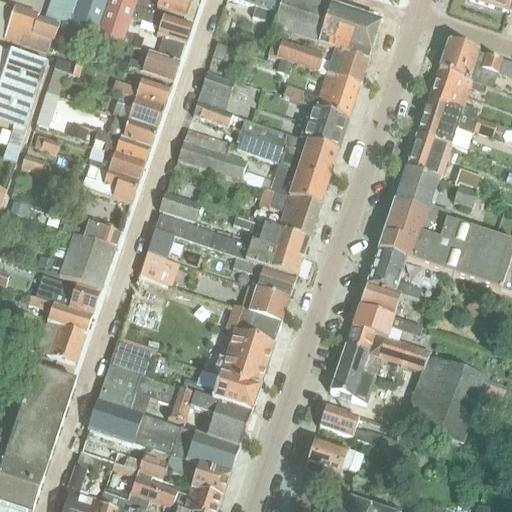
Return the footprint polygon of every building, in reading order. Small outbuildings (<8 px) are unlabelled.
[(51,0),(43,25),(56,29),(57,27),(69,31),(79,0),(51,0)] [(79,0),(69,31),(71,32),(96,40),(109,0),(79,0)] [(109,0),(96,40),(121,48),(125,37),(131,22),(132,18),(135,10),(138,0),(109,0)] [(138,0),(135,10),(144,13),(148,0),(150,0),(159,3),(156,11),(184,20),(191,0),(138,0)] [(251,21),(273,28),(282,0),(227,0),(227,2),(255,11),(251,21)] [(509,0),(468,0),(468,2),(505,14),(509,0)] [(0,42),(3,43),(3,42),(47,56),(51,45),(56,29),(43,25),(37,23),(39,19),(0,5),(0,42)] [(132,18),(131,22),(159,31),(156,39),(162,40),(155,60),(177,67),(184,48),(185,48),(191,29),(144,13),(135,10),(132,18)] [(330,10),(316,50),(367,67),(380,26),(330,10)] [(57,27),(56,29),(51,45),(65,50),(71,32),(69,31),(57,27)] [(143,43),(125,37),(121,48),(139,54),(143,43)] [(316,75),(321,61),(275,45),(271,48),(267,59),(316,75)] [(438,74),(486,92),(492,94),(497,78),(511,83),(511,67),(477,56),(448,46),(438,74)] [(217,48),(212,61),(234,69),(239,57),(217,48)] [(316,51),(313,59),(321,61),(316,75),(326,79),(359,90),(367,67),(316,50),(316,51)] [(0,128),(12,133),(11,136),(22,140),(47,67),(0,51),(0,128)] [(177,67),(155,60),(147,57),(144,68),(130,63),(127,73),(172,88),(179,68),(177,67)] [(52,74),(53,74),(64,78),(77,83),(80,72),(56,64),(52,74)] [(280,64),(276,77),(288,80),(291,68),(280,64)] [(45,97),(45,98),(57,102),(57,101),(64,78),(53,74),(46,97),(45,97)] [(484,98),(486,92),(438,74),(427,104),(467,118),(475,121),(478,114),(464,110),(469,93),(484,98)] [(233,88),(206,78),(200,95),(196,107),(224,116),(227,105),(230,99),(233,88)] [(286,92),(283,101),(309,110),(348,123),(359,90),(326,79),(318,102),(286,92)] [(111,95),(119,98),(163,113),(169,94),(141,84),(138,94),(114,86),(111,95)] [(233,88),(230,99),(245,105),(249,94),(233,88)] [(47,133),(57,102),(45,98),(35,129),(47,133)] [(119,98),(116,107),(131,112),(126,125),(155,134),(163,113),(119,98)] [(427,104),(416,139),(450,150),(456,133),(472,138),(473,136),(492,142),(492,140),(496,129),(477,122),(475,121),(467,118),(427,104)] [(231,118),(224,116),(196,107),(192,120),(226,131),(231,118)] [(338,154),(348,123),(309,110),(299,141),(338,154)] [(155,134),(126,125),(113,120),(110,130),(112,130),(109,139),(109,141),(149,153),(155,134)] [(269,195),(273,197),(319,212),(337,156),(306,146),(299,144),(289,140),(243,124),(236,146),(238,147),(235,155),(278,169),(272,188),(269,195)] [(70,127),(67,137),(83,142),(87,132),(70,127)] [(496,129),(492,140),(499,142),(503,131),(496,129)] [(96,135),(93,145),(106,149),(104,156),(143,169),(149,153),(109,141),(109,139),(96,135)] [(226,160),(230,149),(186,135),(176,166),(239,187),(246,167),(226,160)] [(450,150),(416,139),(404,173),(437,184),(438,184),(450,150)] [(59,147),(37,140),(33,151),(55,159),(59,147)] [(6,148),(2,161),(14,165),(18,152),(6,148)] [(89,164),(87,170),(98,173),(138,186),(143,169),(104,156),(100,168),(89,164)] [(39,178),(43,167),(24,161),(20,172),(39,178)] [(461,170),(455,190),(476,197),(483,178),(461,170)] [(138,186),(99,173),(94,186),(84,183),(81,193),(130,209),(138,186)] [(437,184),(404,173),(393,207),(426,218),(447,225),(450,216),(429,209),(437,184)] [(262,185),(259,193),(264,194),(269,195),(272,188),(262,185)] [(471,213),(475,198),(457,192),(452,207),(471,213)] [(273,197),(270,206),(268,213),(283,218),(277,235),(308,245),(319,212),(273,197)] [(164,198),(158,216),(193,227),(199,210),(164,198)] [(13,207),(9,218),(23,223),(27,212),(13,207)] [(501,296),(511,264),(511,246),(447,225),(426,218),(393,207),(378,253),(405,262),(405,263),(429,271),(501,296)] [(154,234),(173,240),(236,263),(295,282),(302,262),(250,246),(249,250),(225,243),(213,239),(214,239),(159,219),(154,234)] [(272,233),(241,222),(235,220),(232,230),(250,236),(247,245),(250,246),(302,262),(308,245),(277,235),(272,233)] [(72,241),(114,255),(119,240),(89,229),(86,237),(64,229),(62,237),(72,241)] [(165,265),(173,240),(154,234),(146,258),(165,265)] [(114,255),(72,241),(58,282),(100,296),(114,255)] [(377,253),(366,287),(366,288),(399,299),(417,305),(420,295),(396,287),(405,263),(405,262),(378,253),(377,253)] [(146,258),(138,280),(170,291),(178,269),(165,265),(146,258)] [(295,282),(236,263),(232,273),(259,282),(255,294),(288,305),(295,282)] [(0,289),(4,291),(8,278),(0,275),(0,289)] [(43,280),(35,303),(67,314),(91,321),(99,299),(75,291),(43,280)] [(366,288),(358,310),(392,322),(392,321),(399,299),(366,288)] [(247,292),(245,299),(240,314),(242,314),(280,327),(288,305),(255,294),(247,292)] [(136,301),(128,323),(144,329),(150,313),(152,306),(136,301)] [(91,321),(67,314),(35,303),(30,302),(27,310),(49,317),(46,326),(58,330),(85,339),(91,321)] [(478,303),(464,312),(471,324),(485,315),(478,303)] [(422,331),(392,322),(392,321),(392,322),(358,310),(351,331),(379,341),(384,343),(387,344),(391,332),(418,342),(422,331)] [(235,336),(219,382),(258,395),(276,340),(280,327),(242,314),(240,314),(233,311),(225,333),(235,336)] [(58,330),(46,326),(45,329),(33,324),(24,353),(75,370),(85,339),(58,330)] [(344,351),(372,361),(379,341),(351,331),(344,351)] [(379,341),(372,361),(421,378),(428,362),(429,359),(412,353),(387,344),(384,343),(379,341)] [(116,347),(108,371),(147,384),(155,360),(116,347)] [(371,365),(372,361),(344,351),(329,397),(365,409),(379,368),(371,365)] [(487,383),(428,362),(421,378),(403,431),(463,452),(487,383)] [(8,447),(0,470),(0,509),(8,511),(32,511),(75,385),(47,376),(34,370),(22,407),(8,447)] [(108,371),(96,406),(126,417),(132,399),(170,412),(176,394),(147,384),(108,371)] [(185,386),(181,396),(193,400),(211,406),(211,405),(250,418),(258,395),(219,382),(199,375),(195,389),(185,386)] [(183,430),(188,415),(193,400),(181,396),(176,394),(170,412),(165,424),(183,430)] [(193,400),(188,415),(212,423),(206,442),(238,453),(250,418),(211,405),(211,406),(193,400)] [(145,454),(145,453),(155,427),(142,422),(96,406),(86,434),(145,454)] [(401,447),(377,439),(366,435),(365,437),(354,433),(358,421),(325,410),(318,431),(397,458),(401,447)] [(155,427),(145,453),(166,461),(169,462),(173,463),(185,467),(194,440),(155,427)] [(127,460),(123,472),(135,477),(142,455),(87,436),(84,446),(127,460)] [(238,453),(206,442),(194,438),(194,440),(185,467),(229,481),(238,453)] [(0,470),(8,447),(0,443),(0,470)] [(362,459),(354,456),(314,443),(304,474),(337,485),(341,471),(357,476),(362,459)] [(78,458),(97,464),(113,469),(123,472),(127,460),(84,446),(81,456),(79,456),(78,458)] [(67,499),(62,511),(97,511),(100,508),(84,502),(86,497),(78,494),(84,475),(92,477),(97,464),(78,458),(66,496),(67,496),(66,499),(67,499)] [(166,470),(163,469),(142,462),(137,476),(161,485),(165,475),(166,470)] [(192,485),(189,494),(221,504),(229,481),(185,467),(173,463),(169,462),(166,470),(165,475),(192,485)] [(133,482),(135,477),(123,472),(113,469),(111,475),(133,482)] [(137,478),(130,499),(148,505),(165,511),(218,511),(221,504),(189,494),(186,502),(177,499),(178,496),(149,487),(151,482),(137,478)] [(356,481),(352,493),(366,498),(370,486),(356,481)] [(100,508),(97,511),(125,511),(128,507),(110,501),(103,498),(100,508)] [(125,511),(145,511),(148,505),(130,499),(128,507),(125,511)] [(344,511),(369,511),(350,505),(351,502),(348,501),(347,504),(343,503),(342,506),(346,507),(344,511)]
